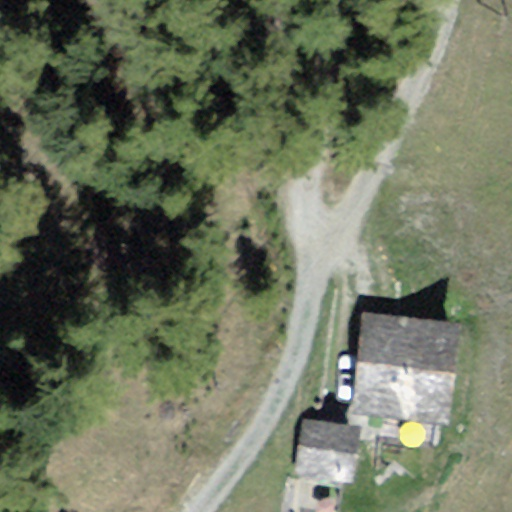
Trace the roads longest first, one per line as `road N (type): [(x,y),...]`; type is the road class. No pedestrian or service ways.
road 1 (track): [(454,0),(449,25),(311,296),(302,376),(212,511)]
road 2 (track): [(311,296),(310,0)]
